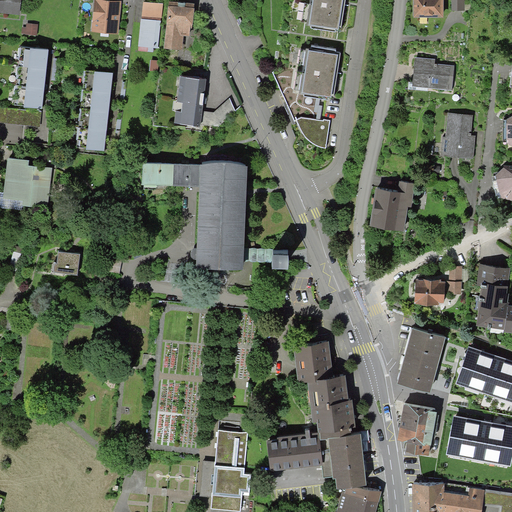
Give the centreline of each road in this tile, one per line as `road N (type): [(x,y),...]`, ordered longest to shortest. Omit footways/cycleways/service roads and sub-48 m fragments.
road 1 (residential): [(366,288),(363,203),(401,0)]
road 2 (residential): [(364,0),(341,164),(298,191)]
road 3 (tertiary): [(210,0),(298,191)]
road 4 (tertiary): [(298,191),(369,366)]
road 5 (residential): [(366,288),(511,220)]
road 6 (tertiary): [(369,366),(396,511)]
road 7 (unknown): [(116,279),(185,244),(193,184)]
